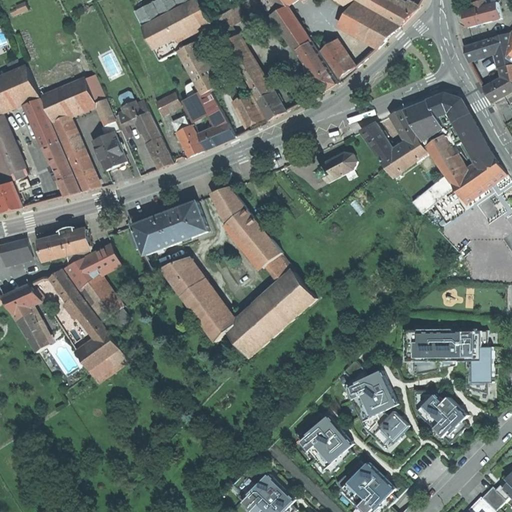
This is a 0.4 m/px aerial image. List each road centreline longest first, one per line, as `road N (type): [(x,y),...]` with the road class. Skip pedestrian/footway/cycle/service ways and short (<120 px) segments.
road 1 (tertiary): [(0,229),(117,199),(311,123)]
road 2 (tertiary): [(442,17),(404,39),(311,123)]
road 3 (tertiary): [(311,123),(367,113),(461,71)]
road 4 (residential): [(511,426),(427,511)]
